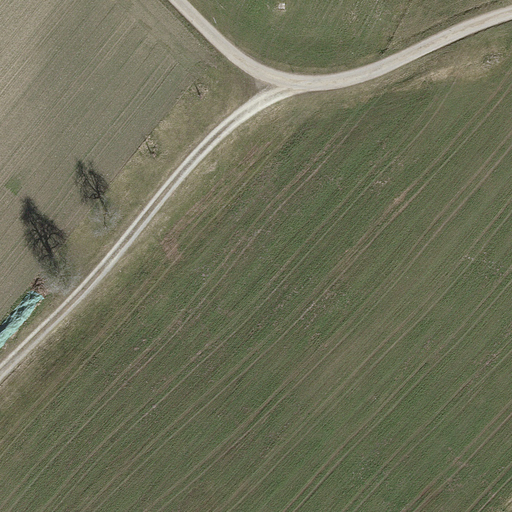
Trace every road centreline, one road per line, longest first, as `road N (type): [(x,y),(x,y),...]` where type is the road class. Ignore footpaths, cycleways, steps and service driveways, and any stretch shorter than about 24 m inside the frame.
road 1 (track): [(290,86),(236,117),(191,162),(0,380)]
road 2 (track): [(173,0),(235,60),(290,86),(329,87),(391,70),(511,16)]
